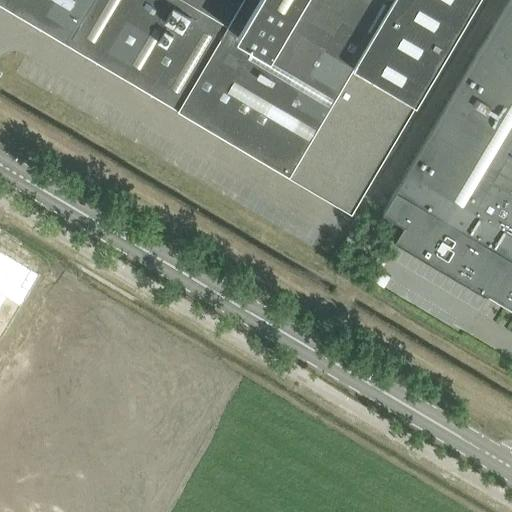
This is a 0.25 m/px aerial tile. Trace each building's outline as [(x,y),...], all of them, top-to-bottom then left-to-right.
[(3,0),(291,169),(290,170),(353,207),(475,0),(240,0),(229,20),(194,0),(3,0)] [(511,0),(508,0),(384,209),(405,222),(397,236),(395,235),(394,236),(489,292),(489,291),(488,290),(491,286),(511,298),(511,0)] [(1,250),(0,251),(0,293),(23,307),(42,275),(1,250)] [(0,293),(0,322),(10,328),(23,307),(0,293)] [(0,322),(0,344),(10,328),(0,322)]
